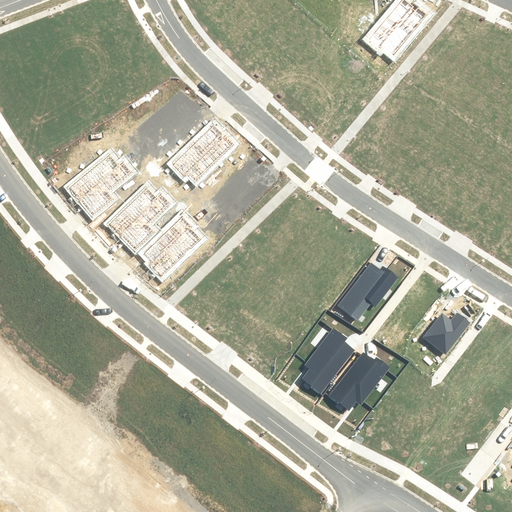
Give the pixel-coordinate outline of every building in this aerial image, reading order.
[(211,125),(167,165),(183,181),(188,176),(195,182),(232,146),(211,125)] [(131,173),(112,154),(64,190),(88,218),(112,200),(106,193),(131,173)] [(155,199),(145,189),(105,226),(133,251),(154,233),(145,225),(169,205),(159,194),(155,199)] [(203,236),(180,216),(137,257),(159,278),(203,236)] [(375,307),(399,277),(384,266),(382,269),(371,262),(337,306),(357,321),(370,304),(375,307)] [(446,355),(471,322),(458,312),(451,320),(443,313),(423,337),(446,355)] [(347,339),(332,328),(303,366),(308,370),(301,379),(321,394),(355,350),(344,342),(347,339)] [(361,405),(391,367),(376,356),(374,359),(363,351),(329,396),(349,411),(356,401),(361,405)]
